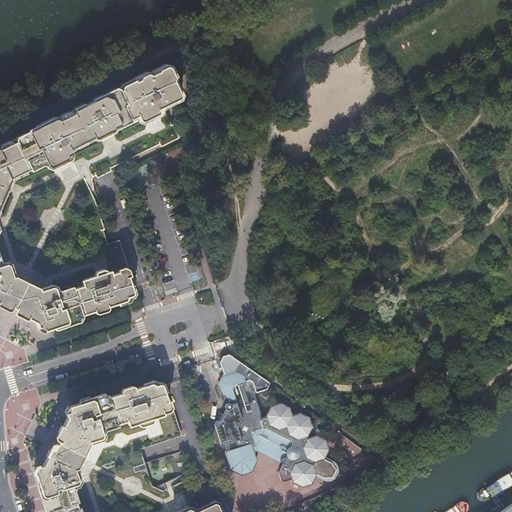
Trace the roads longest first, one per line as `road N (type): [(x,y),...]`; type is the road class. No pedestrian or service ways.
road 1 (track): [(261,193),(511,40)]
road 2 (track): [(446,349),(394,383),(327,384),(292,367),(246,307)]
road 3 (track): [(411,0),(309,59),(281,89),(272,116)]
road 4 (residential): [(0,385),(160,334)]
road 5 (residential): [(105,175),(157,323)]
road 6 (residential): [(164,345),(207,482)]
